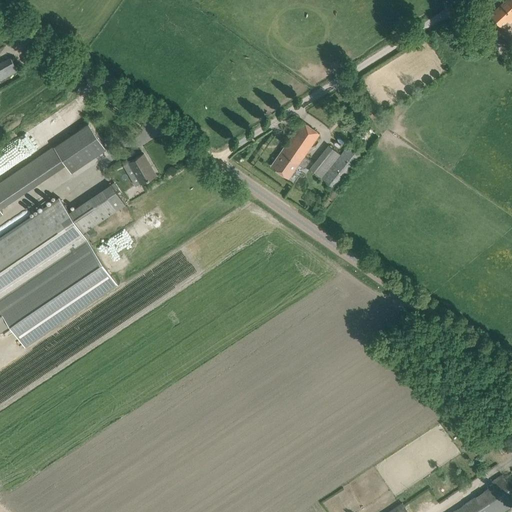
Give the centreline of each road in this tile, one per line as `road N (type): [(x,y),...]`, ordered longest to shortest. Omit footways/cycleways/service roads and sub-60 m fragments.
road 1 (unclassified): [(511,371),(213,160)]
road 2 (unclassified): [(213,160),(463,0)]
road 3 (unclassified): [(213,160),(0,10)]
